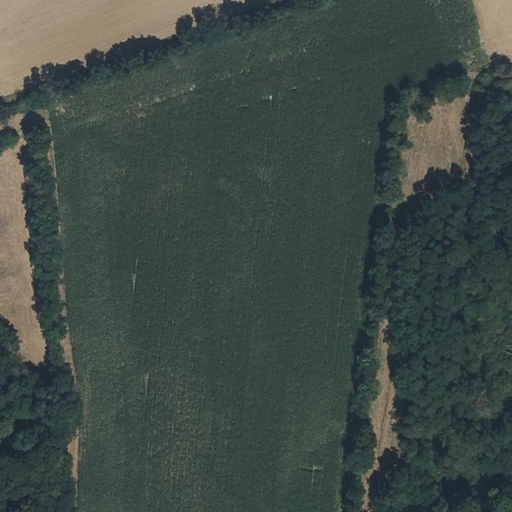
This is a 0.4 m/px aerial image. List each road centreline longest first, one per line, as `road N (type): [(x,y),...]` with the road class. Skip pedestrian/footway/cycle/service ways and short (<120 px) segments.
road 1 (track): [(72,511),(52,134),(41,119),(0,122)]
road 2 (track): [(389,259),(392,378),(366,511)]
